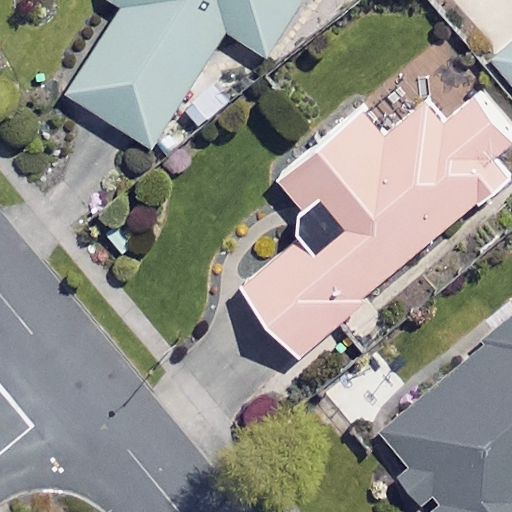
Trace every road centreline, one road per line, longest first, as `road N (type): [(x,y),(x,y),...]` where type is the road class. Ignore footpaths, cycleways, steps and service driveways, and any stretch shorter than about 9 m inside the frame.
road 1 (residential): [(79,390),(180,511)]
road 2 (residential): [(0,294),(79,390)]
